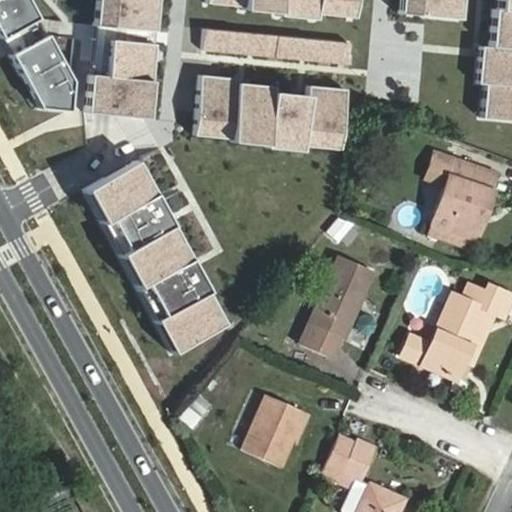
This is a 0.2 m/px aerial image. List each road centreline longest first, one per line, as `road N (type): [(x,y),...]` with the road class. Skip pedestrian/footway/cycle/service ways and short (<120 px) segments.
road 1 (primary): [(168,511),(0,211)]
road 2 (primary): [(0,262),(136,511)]
